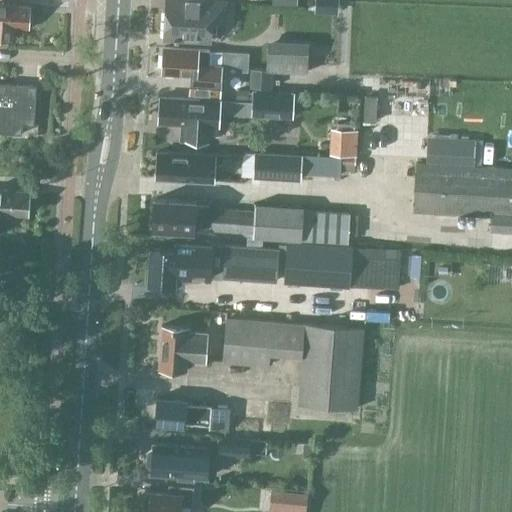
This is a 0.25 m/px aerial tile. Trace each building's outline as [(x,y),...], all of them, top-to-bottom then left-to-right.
[(205,41),(211,42),(212,22),(225,22),(226,3),(178,0),(166,0),(164,39),(205,41)] [(0,36),(13,37),(14,27),(28,28),(30,7),(0,4),(0,36)] [(164,46),(161,75),(163,75),(163,74),(190,76),(189,93),(221,95),(223,64),(209,63),(210,49),(164,46)] [(253,87),(253,88),(272,88),(273,71),(307,72),(308,47),(266,46),(266,69),(251,68),(250,87),(253,87)] [(35,87),(7,85),(4,134),(21,135),(22,126),(33,127),(35,87)] [(272,88),(253,88),(252,100),(251,115),(293,118),(295,90),(272,89),(272,88)] [(236,99),(248,100),(249,91),(236,90),(236,99)] [(248,100),(236,99),(220,98),(159,94),(158,123),(180,125),(179,140),(209,142),(210,125),(218,126),(219,113),(251,115),(252,100),(248,100)] [(331,129),(330,153),(356,155),(358,130),(331,129)] [(427,138),(426,161),(480,164),(481,141),(427,138)] [(156,179),(206,183),(214,183),(216,153),(158,149),(156,179)] [(252,151),(251,158),(250,177),(301,180),(302,169),(303,154),(252,151)] [(303,154),(302,169),(315,169),(316,155),(303,154)] [(320,155),(319,164),(329,165),(329,155),(320,155)] [(511,171),(417,165),(414,210),(490,215),(489,229),(511,230),(511,171)] [(8,216),(27,217),(28,193),(0,191),(0,228),(7,229),(8,216)] [(252,236),(300,239),(302,216),(302,209),(302,207),(253,204),(253,211),(248,211),(210,208),(210,202),(154,199),(152,228),(209,232),(209,230),(252,233),(252,236)] [(302,216),(300,239),(347,242),(349,212),(302,209),(302,216)] [(284,281),(349,286),(399,289),(402,248),(352,245),(287,241),(284,281)] [(151,248),(149,283),(173,285),(174,275),(184,276),(205,277),(209,277),(209,276),(211,244),(175,242),(174,250),(151,248)] [(224,245),(222,277),(276,281),(278,249),(224,245)] [(226,318),(223,362),(268,365),(269,354),(301,356),(299,379),(297,403),(321,405),(328,406),(356,408),(363,328),(304,324),(303,324),(226,318)] [(187,360),(206,361),(208,331),(188,329),(189,327),(164,325),(161,366),(186,368),(187,360)] [(185,423),(204,424),(210,425),(210,428),(228,429),(229,408),(186,405),(186,401),(158,399),(156,424),(185,426),(185,423)] [(271,425),(271,435),(286,436),(287,426),(271,425)] [(217,454),(250,456),(251,440),(218,437),(217,454)] [(148,452),(147,458),(147,464),(151,467),(151,474),(205,479),(208,449),(154,444),(153,450),(148,452)] [(145,508),(145,511),(180,511),(181,504),(191,504),(192,488),(192,486),(168,484),(168,488),(150,487),(148,502),(145,502),(145,508)] [(270,489),(269,507),(306,509),(307,492),(270,489)]
